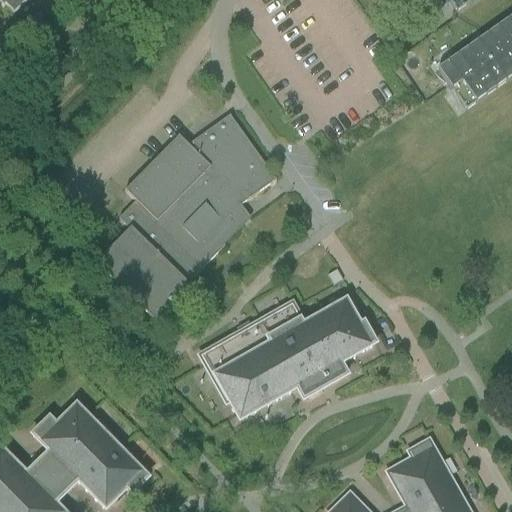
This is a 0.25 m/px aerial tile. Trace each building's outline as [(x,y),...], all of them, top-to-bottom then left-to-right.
[(0,0),(0,2),(13,16),(28,0),(0,0)] [(511,0),(445,0),(455,14),(474,0),(511,0),(511,18),(436,72),(464,112),(511,78),(511,0)] [(233,212),(240,207),(275,182),(229,118),(187,148),(178,139),(124,194),(135,204),(118,221),(129,232),(95,267),(156,326),(191,291),(186,286),(224,248),(219,241),(242,225),(233,212)] [(35,232),(44,223),(35,215),(27,223),(35,232)] [(336,273),(327,278),(332,288),(341,283),(336,273)] [(239,336),(198,359),(203,369),(206,368),(226,403),(223,405),(225,407),(227,405),(238,424),(295,392),(302,404),(306,401),(321,392),(320,390),(327,386),(329,389),(345,379),(339,367),(374,348),(362,327),(358,329),(344,304),(303,328),(291,306),(249,330),(247,327),(237,332),(239,336)] [(140,343),(150,353),(158,346),(148,336),(140,343)] [(0,511),(58,511),(53,507),(58,503),(67,494),(76,485),(102,511),(105,511),(125,493),(130,498),(146,482),(110,444),(109,445),(94,429),(75,409),(54,429),(48,422),(31,439),(48,456),(25,478),(0,452),(0,511)] [(362,511),(348,497),(333,511),(465,511),(464,509),(461,511),(450,491),(453,489),(427,444),(407,455),(410,461),(386,476),(405,510),(402,511),(362,511)]
